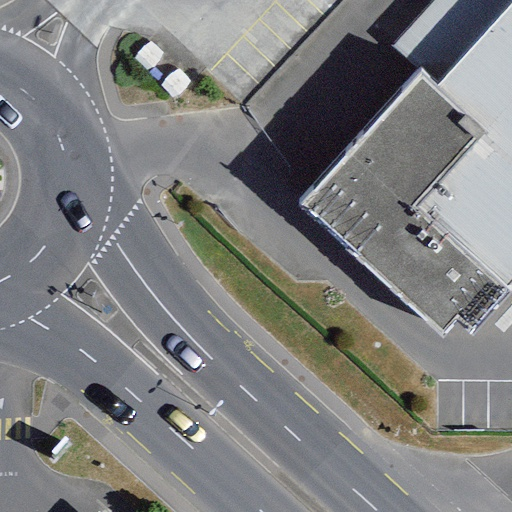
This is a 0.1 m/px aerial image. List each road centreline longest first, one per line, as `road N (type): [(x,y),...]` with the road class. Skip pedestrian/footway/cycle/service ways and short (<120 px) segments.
road 1 (secondary): [(386,511),(159,301),(68,176)]
road 2 (secondary): [(0,291),(259,511)]
road 3 (secondary): [(0,282),(48,243),(64,211),(68,176)]
road 4 (secondary): [(68,176),(49,117),(0,77)]
